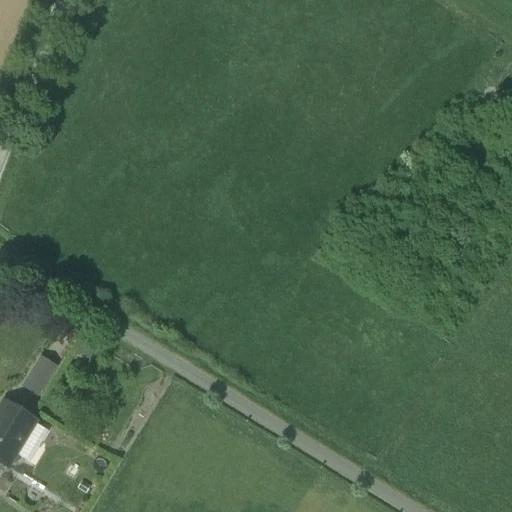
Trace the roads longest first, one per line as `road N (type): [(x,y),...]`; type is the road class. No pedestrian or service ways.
road 1 (unclassified): [(447,511),(0,239)]
road 2 (unclassified): [(0,154),(64,0)]
